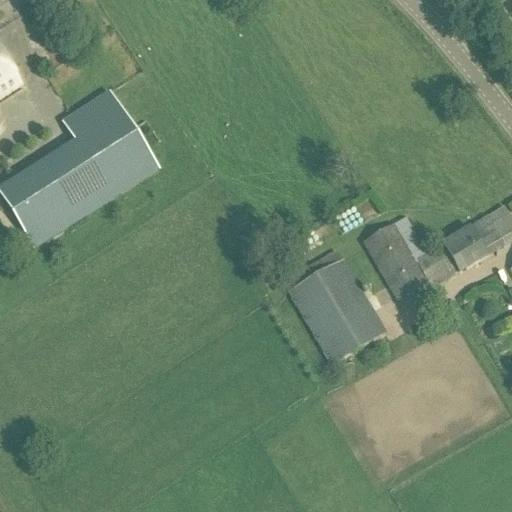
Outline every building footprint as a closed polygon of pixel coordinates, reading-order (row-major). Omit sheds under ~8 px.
[(0,100),(21,87),(0,54),(0,100)] [(0,192),(0,199),(33,252),(159,172),(110,94),(0,164),(0,165),(12,185),(0,192)] [(362,214),(342,224),(349,238),(369,229),(362,214)] [(470,230),(487,260),(511,244),(511,221),(509,217),(491,227),(487,220),(470,230)] [(432,292),(415,263),(394,227),(362,246),(400,310),(432,292)] [(487,260),(470,230),(441,247),(460,277),(487,260)] [(415,263),(432,292),(460,277),(441,247),(415,263)] [(345,263),(306,286),(288,296),(331,369),(388,337),(345,263)] [(446,293),(449,303),(470,296),(466,285),(446,293)]
